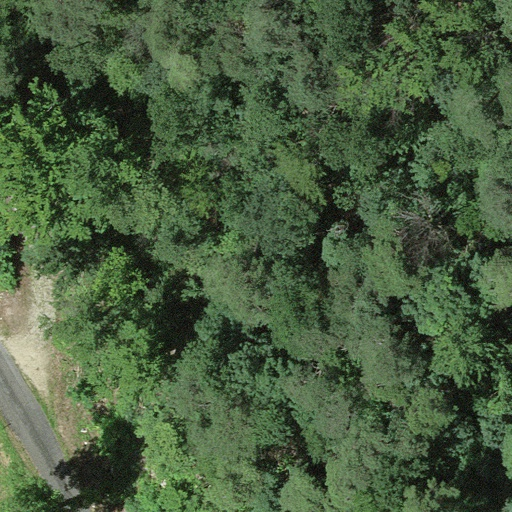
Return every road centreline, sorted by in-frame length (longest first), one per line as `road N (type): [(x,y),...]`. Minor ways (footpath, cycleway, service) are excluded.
road 1 (track): [(52,497),(0,182)]
road 2 (residential): [(58,511),(0,394)]
